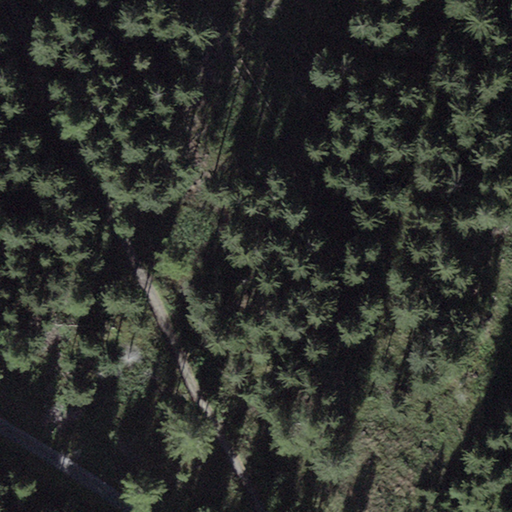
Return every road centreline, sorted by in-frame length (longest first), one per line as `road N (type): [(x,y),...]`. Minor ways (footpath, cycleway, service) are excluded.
road 1 (track): [(258,511),(152,291),(24,73),(7,0)]
road 2 (track): [(127,511),(0,424)]
